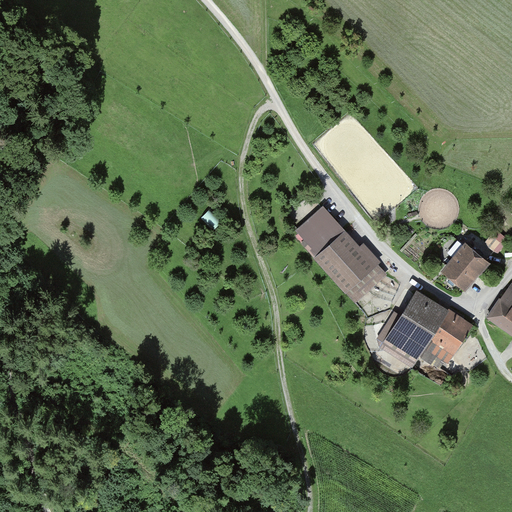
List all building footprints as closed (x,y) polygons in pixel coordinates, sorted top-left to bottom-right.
[(382,273),(322,208),(294,233),(355,298),(382,273)] [(203,216),(214,227),(220,220),(209,209),(203,216)] [(506,238),(496,230),(485,243),(499,254),(505,246),(502,244),(506,238)] [(466,244),(441,277),(464,294),(489,261),(466,244)] [(511,286),(489,315),(511,333),(511,286)] [(445,314),(415,297),(386,346),(416,363),(445,314)] [(427,347),(454,362),(475,327),(448,311),(427,347)]
